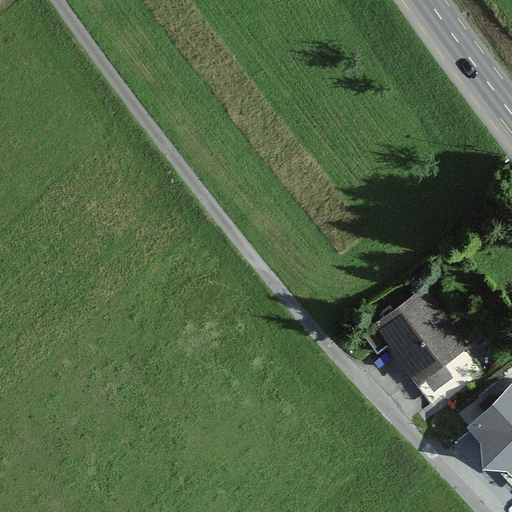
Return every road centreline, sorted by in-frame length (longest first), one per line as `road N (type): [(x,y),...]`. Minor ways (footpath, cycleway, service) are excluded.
road 1 (residential): [(482,511),(307,325),(58,0)]
road 2 (primary): [(511,112),(428,0)]
